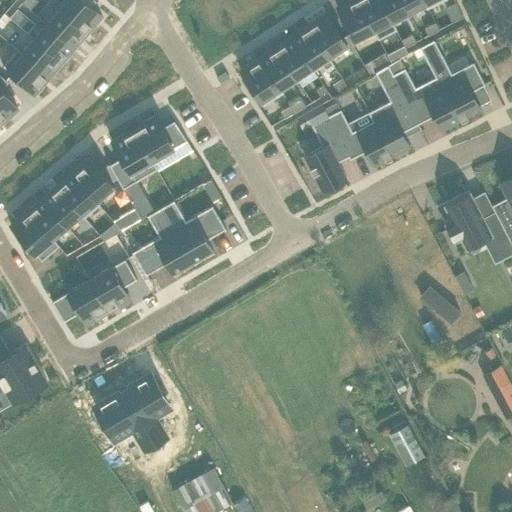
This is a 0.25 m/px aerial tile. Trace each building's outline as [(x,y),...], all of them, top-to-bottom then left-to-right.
[(83,0),(58,0),(54,5),(87,33),(93,25),(92,23),(99,15),(100,17),(102,16),(83,0)] [(336,6),(354,40),(373,30),(374,29),(358,0),(347,0),(348,2),(339,7),(338,5),(336,6)] [(358,0),(374,29),(373,30),(377,38),(396,29),(392,20),(391,21),(380,0),(358,0)] [(380,0),(391,21),(392,20),(408,12),(401,0),(380,0)] [(401,0),(408,12),(424,3),(425,3),(423,0),(401,0)] [(54,5),(42,19),(73,46),(78,39),(80,41),(87,33),(54,5)] [(315,19),(307,25),(328,56),(346,44),(326,12),(325,13),(324,13),(325,15),(317,21),(315,19)] [(42,19),(29,34),(62,62),(68,54),(67,53),(73,46),(42,19)] [(434,21),(423,27),(427,34),(438,28),(434,21)] [(299,32),(292,37),(311,67),(320,62),(324,69),(333,63),(328,56),(307,25),(298,30),(299,32)] [(411,33),(400,38),(404,46),(415,40),(411,33)] [(29,34),(17,49),(47,75),(53,68),(55,70),(62,62),(29,34)] [(283,40),(275,46),(295,78),(311,67),(292,37),(285,42),(283,40)] [(420,45),(419,46),(435,76),(436,76),(459,120),(460,119),(461,120),(462,119),(461,118),(466,116),(466,117),(467,116),(467,115),(480,108),(478,105),(470,91),(483,84),(484,84),(473,62),(451,72),(433,39),(420,45)] [(14,46),(0,61),(0,63),(2,66),(34,94),(43,84),(41,82),(47,75),(17,49),(14,46)] [(267,53),(260,58),(279,88),(280,88),(295,78),(275,46),(266,51),(267,53)] [(251,62),(240,69),(263,104),(283,92),(280,88),(279,88),(260,58),(252,63),(251,62)] [(375,70),(369,59),(362,63),(369,74),(375,70)] [(389,100),(367,111),(372,120),(373,119),(391,155),(406,147),(409,146),(401,131),(417,123),(392,74),(393,73),(388,64),(387,64),(375,71),(389,100)] [(364,67),(354,73),(359,81),(368,75),(364,67)] [(404,67),(393,73),(392,74),(417,123),(434,114),(441,129),(459,120),(436,76),(435,76),(414,86),(404,67)] [(341,79),(333,84),(339,92),(347,87),(341,79)] [(320,96),(327,92),(322,84),(315,89),(320,96)] [(0,89),(0,124),(0,125),(8,118),(7,116),(15,109),(16,111),(17,110),(0,89)] [(301,98),(290,104),(294,111),(305,105),(301,98)] [(290,104),(280,110),(284,117),(294,111),(290,104)] [(340,108),(328,115),(348,155),(349,158),(366,149),(374,164),(384,158),(385,159),(386,159),(385,158),(390,155),(390,157),(391,156),(391,155),(373,119),(372,120),(352,130),(347,122),(340,108)] [(142,124),(133,129),(151,160),(152,160),(187,140),(174,120),(161,127),(154,115),(141,122),(142,124)] [(322,146),(304,155),(310,166),(309,167),(309,168),(311,167),(313,171),(312,172),(312,173),(313,173),(323,190),(345,179),(346,178),(337,161),(348,155),(328,115),(311,124),(322,146)] [(121,157),(109,164),(123,188),(157,168),(152,160),(151,160),(133,129),(124,134),(123,132),(111,140),(121,157)] [(80,167),(72,173),(96,200),(113,186),(88,157),(78,165),(80,167)] [(64,177),(56,184),(81,213),(80,214),(83,217),(100,203),(96,200),(72,173),(65,179),(64,177)] [(509,198),(494,206),(511,241),(511,177),(501,183),(509,198)] [(50,192),(43,198),(67,225),(80,214),(81,213),(56,184),(49,191),(50,192)] [(469,192),(444,205),(452,219),(445,223),(454,241),(461,237),(466,247),(482,239),(489,236),(493,244),(508,237),(508,236),(494,210),(482,217),(469,192)] [(35,202),(27,209),(52,238),(53,237),(67,225),(43,198),(36,204),(35,202)] [(173,199),(160,207),(192,262),(213,250),(206,239),(225,228),(212,204),(185,220),(173,199)] [(139,238),(128,245),(145,275),(166,262),(172,273),(192,262),(160,207),(146,214),(158,235),(142,244),(139,238)] [(21,217),(11,225),(41,260),(59,245),(53,237),(52,238),(27,209),(19,216),(21,217)] [(449,263),(435,238),(425,243),(411,218),(385,232),(406,271),(423,261),(430,273),(449,263)] [(124,258),(89,278),(107,309),(115,304),(116,306),(129,299),(122,286),(136,278),(124,258)] [(454,274),(463,292),(473,288),(463,269),(454,274)] [(89,278),(51,300),(63,320),(79,311),(86,324),(99,316),(98,314),(107,309),(89,278)] [(25,345),(0,359),(0,380),(13,403),(48,383),(25,345)] [(491,347),(484,351),(488,358),(495,354),(491,347)] [(481,374),(505,418),(511,414),(511,385),(500,364),(481,374)] [(150,374),(94,406),(113,439),(133,428),(133,429),(131,430),(136,438),(138,437),(144,447),(164,435),(153,416),(169,407),(150,374)] [(196,416),(174,429),(197,467),(218,455),(196,416)] [(407,425),(389,434),(405,465),(423,455),(407,425)] [(432,506),(434,511),(459,511),(451,496),(432,506)]
